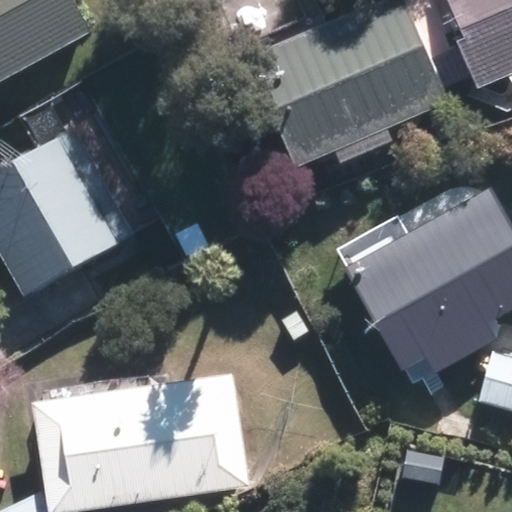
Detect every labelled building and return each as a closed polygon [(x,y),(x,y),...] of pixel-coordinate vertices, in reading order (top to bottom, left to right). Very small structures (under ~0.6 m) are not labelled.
[(72,0),(0,0),(0,78),(88,27),(72,0)] [(400,0),(375,0),(250,55),(298,165),(445,100),(400,0)] [(511,0),(445,0),(478,86),(511,73),(511,0)] [(133,236),(71,130),(0,170),(0,263),(22,301),(133,236)] [(511,227),(489,185),(341,266),(399,371),(424,358),(433,373),(496,339),(487,322),(511,308),(511,227)] [(511,357),(493,352),(477,400),(511,411),(511,357)] [(66,511),(247,489),(232,375),(26,401),(39,496),(4,511),(66,511)] [(499,458),(459,448),(453,473),(493,483),(499,458)]
